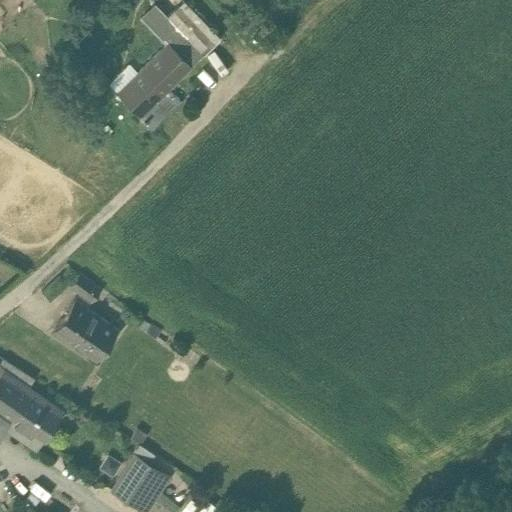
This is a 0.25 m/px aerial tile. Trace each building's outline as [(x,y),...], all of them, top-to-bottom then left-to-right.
[(220,44),(186,4),(169,19),(201,56),(203,58),(220,44)] [(169,19),(158,6),(143,19),(167,47),(169,45),(188,67),(201,56),(169,19)] [(167,47),(115,91),(137,116),(166,91),(190,70),(188,67),(169,45),(167,47)] [(166,91),(137,116),(148,129),(177,104),(166,91)] [(93,297),(82,289),(80,292),(69,284),(78,271),(66,261),(52,277),(64,286),(67,288),(76,295),(88,302),(93,297)] [(100,286),(78,271),(69,284),(80,292),(82,289),(93,297),(100,286)] [(64,286),(52,277),(49,280),(40,287),(49,299),(64,286)] [(88,302),(76,295),(53,328),(96,356),(116,328),(85,307),(88,302)] [(0,432),(9,419),(0,412),(0,375),(3,371),(4,369),(0,365),(0,432)] [(31,390),(3,371),(0,375),(0,412),(9,419),(10,420),(31,390)] [(60,410),(31,390),(10,420),(18,425),(26,431),(39,439),(60,410)] [(26,431),(18,425),(14,431),(23,437),(24,436),(23,436),(26,431)] [(159,471),(135,456),(113,490),(137,505),(138,504),(158,472),(159,471)] [(158,472),(138,504),(146,510),(167,478),(158,472)]
